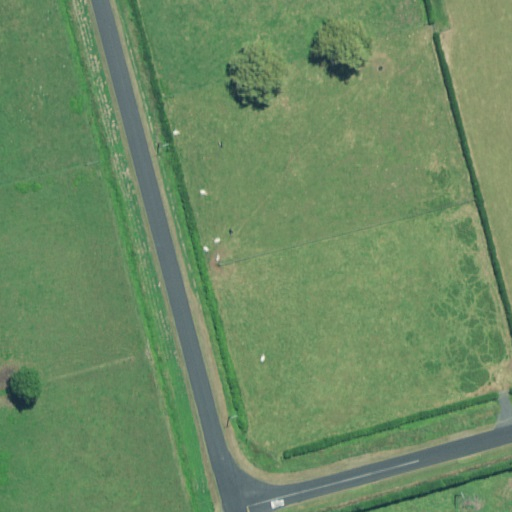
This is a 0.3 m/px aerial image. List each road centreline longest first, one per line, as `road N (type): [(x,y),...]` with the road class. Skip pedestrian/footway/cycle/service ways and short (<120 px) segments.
road 1 (unclassified): [(237,511),(101,0)]
road 2 (unclassified): [(511,436),(240,511)]
